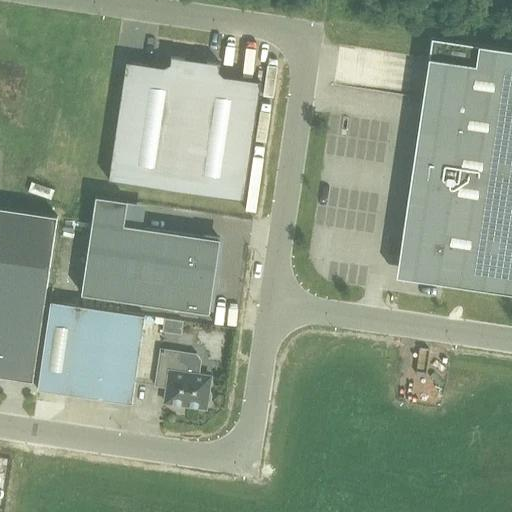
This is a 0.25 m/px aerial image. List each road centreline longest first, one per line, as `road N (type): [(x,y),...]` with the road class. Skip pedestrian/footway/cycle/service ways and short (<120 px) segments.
road 1 (unclassified): [(270,306),(304,42),(25,0)]
road 2 (unclassified): [(0,430),(245,467),(270,306)]
road 3 (unclassified): [(511,342),(270,306)]
